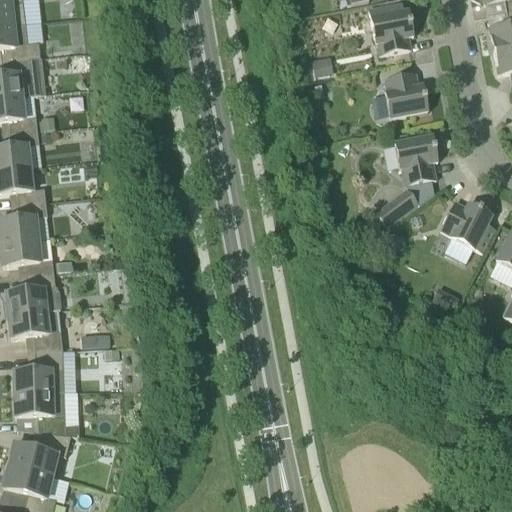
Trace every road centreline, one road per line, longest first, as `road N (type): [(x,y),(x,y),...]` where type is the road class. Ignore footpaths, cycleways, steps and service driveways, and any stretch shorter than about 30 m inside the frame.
road 1 (tertiary): [(266,392),(192,0)]
road 2 (residential): [(511,180),(480,141),(452,0)]
road 3 (tertiary): [(298,511),(266,392)]
road 4 (tertiary): [(266,392),(279,511)]
